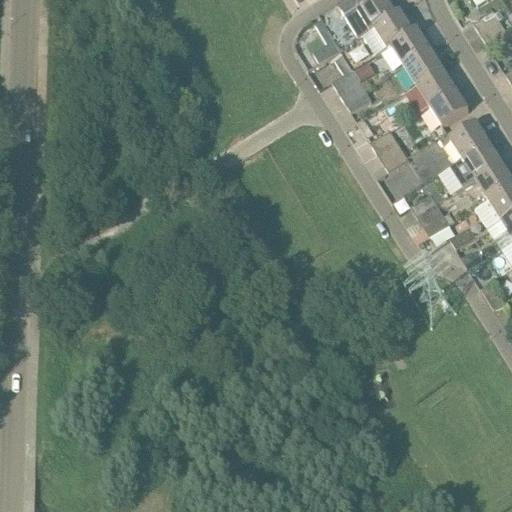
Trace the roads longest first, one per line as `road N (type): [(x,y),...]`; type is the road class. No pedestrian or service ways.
road 1 (residential): [(9,511),(28,0)]
road 2 (residential): [(511,351),(460,277),(410,253),(283,52),(297,20),(331,0)]
road 3 (residential): [(511,126),(432,0)]
